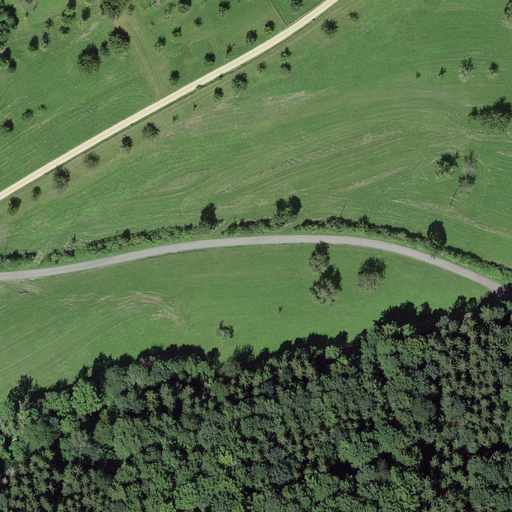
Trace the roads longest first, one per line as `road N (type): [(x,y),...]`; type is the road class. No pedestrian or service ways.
road 1 (track): [(511,293),(489,313),(74,418),(0,448)]
road 2 (track): [(0,275),(315,238),(427,257),(511,292)]
road 3 (track): [(331,0),(254,55),(0,196)]
road 4 (track): [(235,511),(394,465),(511,452)]
